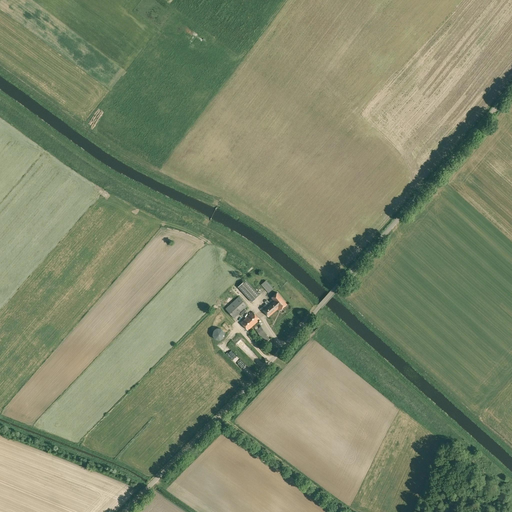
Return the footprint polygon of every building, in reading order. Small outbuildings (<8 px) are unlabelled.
[(252,302),(259,295),(245,279),(237,287),(252,302)] [(268,293),(273,288),(266,280),(261,285),(268,293)] [(287,304),(277,293),(271,297),(273,299),(269,302),(267,300),(261,304),(263,307),(261,308),(269,317),(278,310),(279,311),(287,304)] [(234,318),(247,306),(239,297),(225,309),(234,318)] [(248,330),(260,319),(252,312),(241,322),(248,330)] [(265,343),(270,339),(267,335),(268,335),(262,325),(256,330),(265,343)] [(218,340),(219,340),(220,339),(221,339),(222,339),(222,338),(223,338),(223,337),(224,336),(224,335),(224,334),(224,333),(224,332),(224,331),(223,331),(223,330),(222,330),(222,329),(221,329),(220,329),(220,328),(219,328),(218,328),(217,328),(216,329),(215,329),(214,330),(214,331),(213,331),(213,332),(213,333),(213,334),(213,335),(213,336),(213,337),(214,337),(214,338),(215,338),(215,339),(216,339),(217,339),(218,340)] [(247,365),(244,367),(251,376),(254,373),(247,365)]
